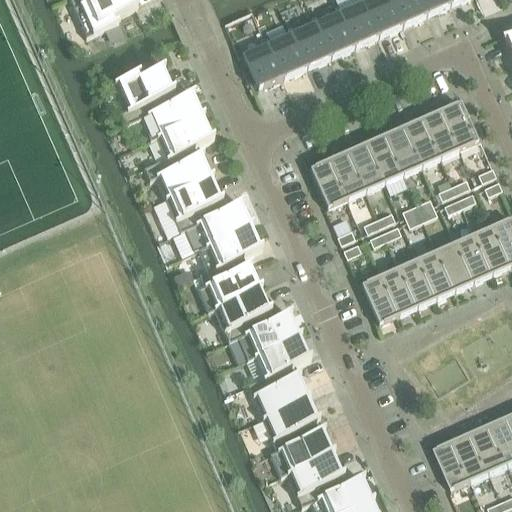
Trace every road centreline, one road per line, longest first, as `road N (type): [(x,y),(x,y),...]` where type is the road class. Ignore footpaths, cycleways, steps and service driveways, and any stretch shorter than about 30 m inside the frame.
road 1 (residential): [(251,142),(414,511)]
road 2 (residential): [(511,160),(469,65),(446,60),(251,142)]
road 3 (residential): [(188,0),(251,142)]
